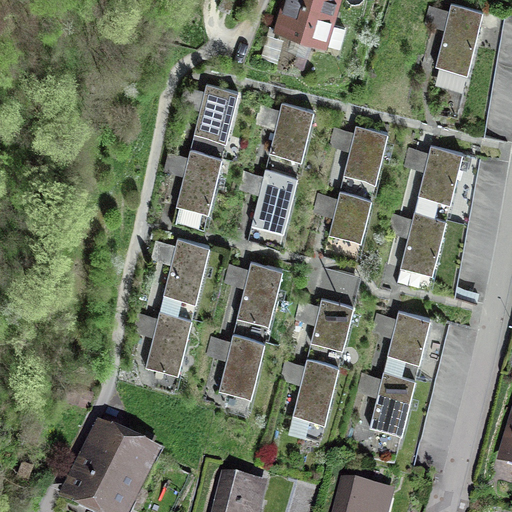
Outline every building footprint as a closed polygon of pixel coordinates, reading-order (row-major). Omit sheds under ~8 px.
[(281,0),(270,30),(290,37),(287,47),(309,54),(313,44),(326,47),(341,0),(281,0)] [(456,115),(485,13),(448,3),(447,9),(425,4),(420,25),(440,29),(420,106),(456,115)] [(219,156),(236,91),(198,81),(197,87),(190,85),(184,84),(180,103),(186,104),(193,106),(182,147),(219,156)] [(297,175),(314,111),(276,101),(275,107),(269,106),(253,101),(248,121),(264,126),(270,127),(260,165),(297,175)] [(372,197),(389,132),(352,122),(350,130),(342,127),(329,124),(324,143),(338,147),(348,149),(338,188),(372,197)] [(446,217),(464,153),(427,143),(426,149),(419,147),(406,144),(400,163),(415,167),(423,169),(412,208),(446,217)] [(165,220),(201,229),(219,156),(182,147),(181,154),(175,152),(160,149),(155,169),(170,173),(177,175),(165,220)] [(243,238),(278,247),(297,175),(260,165),(258,172),(254,171),(238,167),(233,187),(250,192),(255,193),(243,238)] [(331,214),(320,254),(354,263),(372,197),(338,188),(336,195),(328,193),(316,190),(311,209),(324,212),(331,214)] [(404,235),(391,282),(426,292),(446,217),(412,208),(410,216),(403,215),(390,211),(385,230),(399,234),(404,235)] [(196,300),(211,243),(172,233),(169,244),(166,243),(149,239),(144,258),(161,262),(168,264),(157,304),(187,312),(190,298),(196,300)] [(260,342),(280,267),(248,258),(246,267),(241,265),(227,262),(222,282),(236,285),(242,287),(230,334),(260,342)] [(334,363),(349,306),(316,297),(315,303),(310,302),(296,299),(291,319),(305,323),(311,324),(303,354),(334,363)] [(152,334),(139,384),(175,393),(196,314),(187,312),(157,304),(154,317),(148,315),(135,312),(130,329),(144,332),(152,334)] [(409,378),(426,317),(395,309),(393,315),(387,314),(373,310),(367,331),(381,335),(388,337),(379,370),(409,378)] [(216,360),(222,361),(210,405),(242,414),(260,342),(230,334),(228,341),(222,339),(206,335),(200,355),(216,360)] [(290,381),(295,383),(282,432),(314,441),(334,363),(303,354),(300,363),(295,362),(282,358),(276,378),(290,381)] [(409,378),(379,370),(378,376),(370,374),(358,371),(353,390),(365,393),(372,395),(359,443),(389,452),(409,378)] [(511,394),(492,455),(511,461),(511,394)] [(177,511),(195,478),(98,428),(65,492),(102,511),(177,511)] [(210,511),(262,511),(270,480),(220,469),(210,511)] [(382,511),(390,489),(336,472),(323,511),(382,511)]
